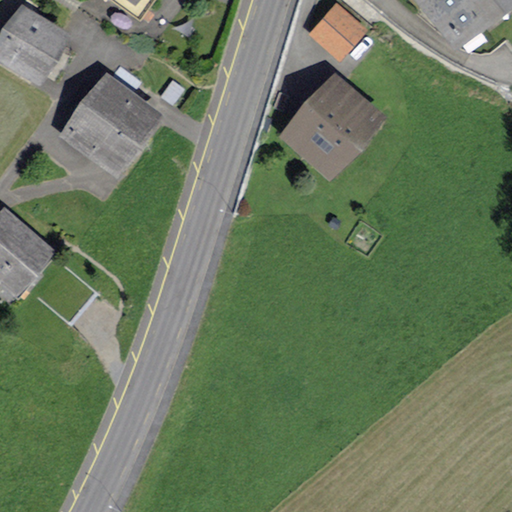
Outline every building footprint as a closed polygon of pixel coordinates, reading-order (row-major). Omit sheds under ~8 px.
[(124,0),(138,10),(145,0),(124,0)] [(339,0),(336,0),(308,31),(341,62),(371,29),(339,0)] [(511,4),(511,0),(421,0),(459,47),(511,4)] [(74,35),(23,4),(0,42),(0,60),(44,87),(74,35)] [(166,118),(107,73),(61,133),(121,178),(166,118)] [(387,117),(336,73),(280,137),(331,181),(387,117)] [(59,257),(8,209),(0,216),(0,283),(18,300),(59,257)]
